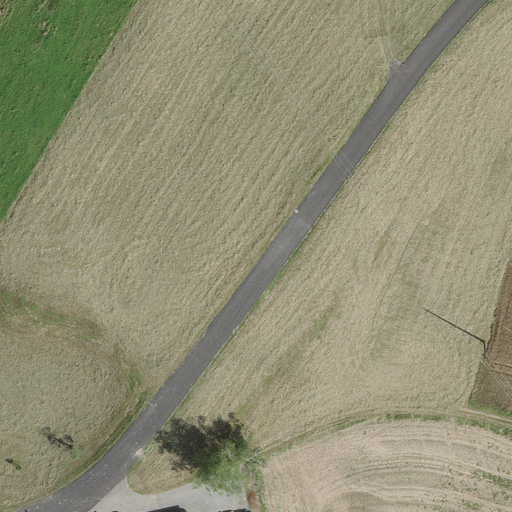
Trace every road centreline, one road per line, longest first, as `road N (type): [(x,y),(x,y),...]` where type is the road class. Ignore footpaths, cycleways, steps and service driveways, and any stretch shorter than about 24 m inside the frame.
road 1 (residential): [(88,487),(128,449),(472,0)]
road 2 (track): [(511,424),(421,407),(365,408),(275,439),(232,467)]
